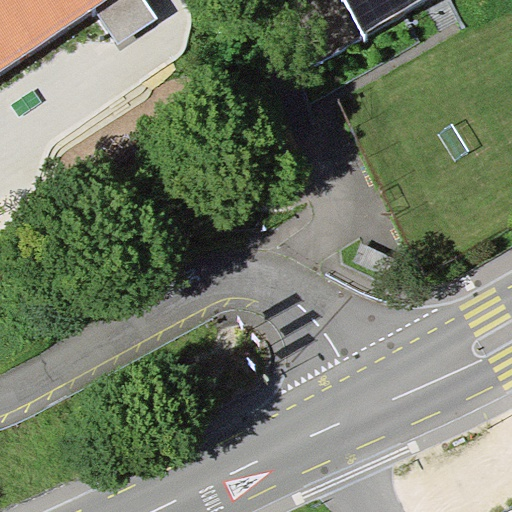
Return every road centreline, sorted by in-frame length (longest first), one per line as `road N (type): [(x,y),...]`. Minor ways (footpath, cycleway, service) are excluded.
road 1 (residential): [(0,399),(235,279),(284,287),(412,383)]
road 2 (primary): [(412,383),(151,511)]
